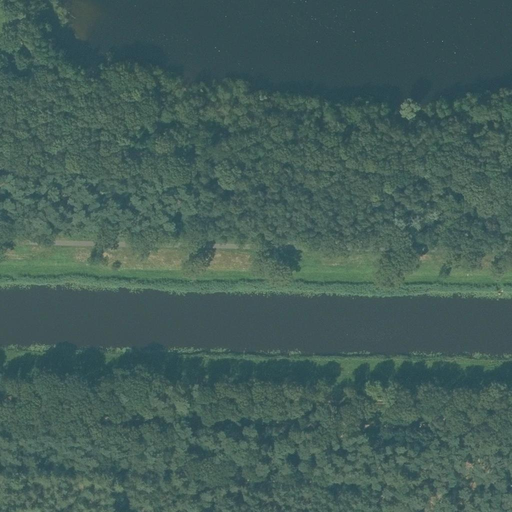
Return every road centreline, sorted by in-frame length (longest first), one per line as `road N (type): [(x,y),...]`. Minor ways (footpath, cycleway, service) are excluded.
road 1 (track): [(0,161),(511,182)]
road 2 (track): [(511,416),(0,408)]
